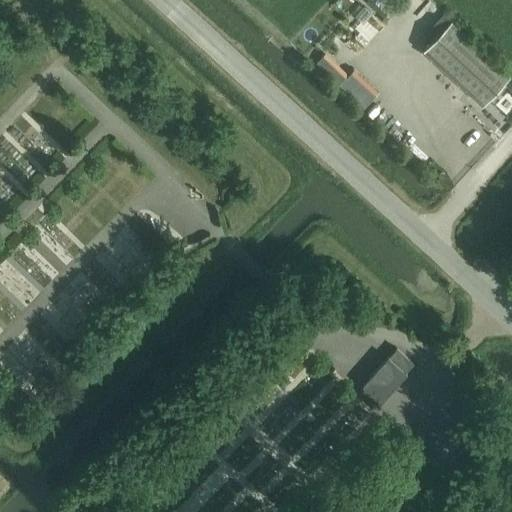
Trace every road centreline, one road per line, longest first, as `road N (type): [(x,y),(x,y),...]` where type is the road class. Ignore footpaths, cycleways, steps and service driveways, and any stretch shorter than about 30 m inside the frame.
road 1 (tertiary): [(422,238),(159,0)]
road 2 (residential): [(422,238),(511,140)]
road 3 (tertiary): [(511,319),(422,238)]
